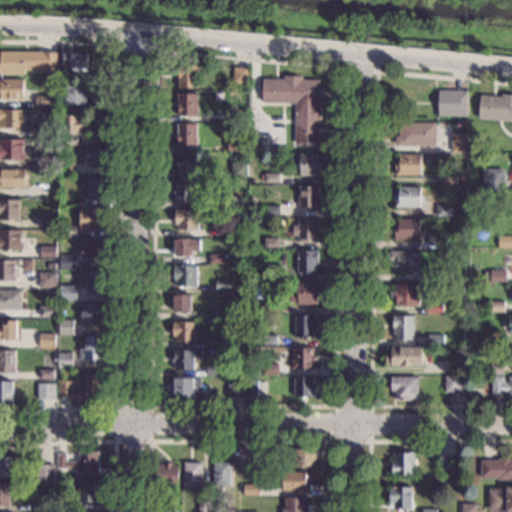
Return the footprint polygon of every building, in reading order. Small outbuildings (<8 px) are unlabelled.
[(56,73),(41,73),(41,71),(23,71),(23,74),(0,74),(0,53),(57,53),(56,73)] [(86,64),(90,64),(90,72),(71,72),(71,70),(63,70),(63,54),(86,54),(86,64)] [(197,88),(178,87),(178,65),(198,65),(197,88)] [(248,84),(233,83),(233,67),(247,68),(248,68),(248,84)] [(301,80),(318,81),(318,103),(320,103),(320,124),(318,124),(317,144),(295,144),(296,104),(262,103),(262,80),(284,80),(285,76),(301,76),(301,80)] [(24,98),(21,98),(20,100),(17,100),(16,99),(0,99),(0,79),(24,80),(24,98)] [(86,104),(64,103),(64,86),(86,87),(86,104)] [(467,116),(438,115),(438,91),(451,91),(467,92),(467,116)] [(511,95),(511,122),(478,119),(481,96),(500,98),(501,94),(511,95)] [(196,115),(177,115),(178,109),(175,109),(175,103),(178,103),(178,95),(197,95),(196,115)] [(52,106),(36,106),(36,96),(52,96),(52,106)] [(244,121),(228,121),(228,109),(244,110),(244,121)] [(24,127),(0,127),(0,110),(24,110),(24,127)] [(76,116),(76,121),(82,121),(81,134),(76,134),(76,145),(61,145),(62,116),(76,116)] [(435,124),(434,146),(395,145),(395,136),(399,136),(399,123),(435,124)] [(196,137),(197,137),(197,145),(177,145),(177,138),(175,138),(175,132),(177,132),(177,124),(196,125),(196,137)] [(52,136),(38,136),(38,125),(53,125),(52,136)] [(467,154),(451,153),(451,134),(467,135),(467,154)] [(23,153),(25,153),(25,157),(23,157),(23,159),(0,159),(0,139),(23,140),(23,153)] [(243,141),(242,151),(228,151),(228,141),(243,141)] [(111,166),(85,165),(86,158),(82,158),(82,153),(86,153),(86,146),(112,146),(111,166)] [(198,155),(197,171),(176,170),(177,154),(198,155)] [(419,164),(423,164),(423,169),(420,169),(420,175),(395,174),(396,160),(399,160),(399,154),(420,155),(419,164)] [(324,168),(319,168),(319,176),(299,176),(300,155),(324,155),(324,168)] [(54,166),(39,166),(39,156),(54,157),(54,166)] [(75,163),(75,177),(62,177),(62,162),(75,163)] [(246,179),(230,178),(231,162),(246,163),(246,179)] [(24,176),(27,179),(27,183),(24,187),(0,187),(0,169),(24,169),(24,176)] [(504,199),(483,199),(482,171),(503,170),(504,199)] [(279,182),(265,182),(265,174),(277,174),(279,174),(279,182)] [(456,176),(456,185),(442,185),(442,176),(456,176)] [(106,201),(87,201),(88,177),(106,178),(106,201)] [(58,196),(44,196),(44,182),(58,182),(58,196)] [(193,184),(192,194),(194,194),(194,203),(176,202),(176,197),(172,197),(173,190),(175,190),(175,182),(193,184)] [(419,196),(422,196),(422,201),(419,201),(419,207),(394,206),(395,200),(392,200),(392,197),(395,197),(395,193),(400,193),(400,186),(420,187),(419,196)] [(319,201),(315,201),(315,207),(298,207),(299,187),(319,187),(319,201)] [(239,208),(225,208),(225,196),(240,196),(239,208)] [(19,221),(0,221),(0,200),(19,201),(19,221)] [(279,216),(264,216),(264,206),(279,206),(279,216)] [(453,216),(436,215),(436,206),(441,206),(453,207),(453,216)] [(104,209),(104,216),(106,216),(105,231),(79,229),(80,222),(77,222),(77,217),(79,217),(80,207),(104,209)] [(197,229),(177,229),(177,226),(175,226),(175,223),(172,223),(172,219),(175,219),(175,210),(197,210),(197,229)] [(57,227),(41,226),(41,217),(57,218),(57,227)] [(319,231),(316,231),(316,239),(306,239),(306,241),(298,241),(298,236),(293,236),(293,227),(298,227),(298,219),(319,219),(319,231)] [(419,228),(422,228),(422,233),(418,233),(418,239),(393,238),(394,226),(398,226),(398,219),(419,220),(419,228)] [(240,236),(224,236),(225,225),(240,226),(240,236)] [(76,227),(75,238),(61,237),(61,226),(76,227)] [(21,243),(23,243),(23,248),(21,248),(21,251),(0,251),(0,231),(21,231),(21,243)] [(511,236),(511,248),(498,248),(499,236),(511,236)] [(278,247),(265,247),(265,237),(278,238),(278,247)] [(200,239),(199,251),(191,251),(191,256),(189,256),(188,258),(185,257),(184,256),(174,256),(174,238),(200,239)] [(110,257),(81,257),(82,240),(110,240),(110,257)] [(451,249),(435,248),(436,240),(451,241),(451,249)] [(56,257),(40,256),(40,247),(56,248),(56,257)] [(317,266),(314,266),(314,273),(307,273),(307,276),(298,276),(298,273),(297,273),(297,251),(317,252),(317,266)] [(413,255),(419,255),(418,268),(394,268),(394,261),(388,261),(386,259),(386,254),(389,251),(413,251),(413,255)] [(223,264),(209,264),(209,254),(223,255),(223,264)] [(73,270),(60,270),(61,256),(73,256),(73,270)] [(14,281),(0,281),(0,260),(15,261),(14,281)] [(278,279),(252,278),(253,264),(278,265),(278,279)] [(196,287),(174,286),(174,279),(171,279),(171,274),(174,275),(174,265),(196,266),(196,287)] [(105,295),(84,295),(84,291),(86,291),(86,271),(106,272),(105,295)] [(438,281),(424,280),(424,271),(438,271),(438,281)] [(506,282),(490,281),(490,271),(506,272),(506,282)] [(55,274),(55,287),(39,287),(40,274),(55,274)] [(230,291),(216,291),(216,280),(231,281),(230,291)] [(316,284),(316,292),(318,292),(318,296),(316,296),(316,304),(297,303),(298,283),(316,284)] [(415,299),(417,299),(418,305),(396,307),(396,297),(388,297),(388,294),(392,294),(392,291),(396,291),(396,286),(414,285),(415,299)] [(75,287),(74,303),(59,302),(59,286),(75,287)] [(20,309),(0,309),(0,290),(20,291),(20,309)] [(190,295),(190,312),(188,312),(187,315),(183,315),(182,313),(173,313),(174,294),(190,295)] [(277,312),(263,311),(263,302),(278,302),(277,312)] [(503,313),(489,313),(489,302),(503,302),(503,313)] [(442,314),(425,314),(425,304),(442,304),(442,314)] [(102,319),(100,319),(100,325),(81,325),(81,317),(78,317),(78,312),(81,312),(81,305),(103,305),(102,319)] [(55,318),(39,317),(39,307),(55,308),(55,318)] [(215,319),(202,319),(202,310),(216,310),(215,319)] [(315,316),(314,321),(316,321),(316,329),(313,329),(313,337),(295,337),(295,315),(315,316)] [(413,340),(394,339),(394,335),(391,335),(391,317),(413,317),(413,340)] [(16,321),(15,341),(0,339),(0,325),(1,326),(2,321),(16,321)] [(72,335),(58,334),(59,321),(73,321),(72,335)] [(194,343),(174,342),(174,338),(171,338),(171,322),(195,323),(194,343)] [(276,344),(262,344),(262,334),(276,335),(276,344)] [(54,347),(39,347),(40,335),(55,335),(54,347)] [(443,346),(427,346),(428,336),(443,336),(443,346)] [(102,345),(106,345),(105,355),(102,355),(102,360),(84,360),(84,358),(79,358),(79,349),(85,349),(85,337),(102,337),(102,345)] [(219,348),(206,347),(206,346),(206,339),(219,339),(219,348)] [(313,349),(312,355),(314,356),(314,362),(312,362),(312,368),(291,367),(292,360),(293,360),(294,347),(313,349)] [(420,367),(385,366),(385,347),(420,348),(420,367)] [(0,350),(14,350),(14,374),(0,373),(0,350)] [(201,358),(196,358),(196,363),(194,362),(193,370),(173,369),(173,363),(170,363),(171,356),(173,356),(173,350),(201,350),(201,358)] [(71,368),(58,368),(59,353),(72,353),(71,368)] [(278,374),(262,374),(263,364),(278,365),(278,374)] [(503,364),(502,375),(488,375),(488,364),(503,364)] [(219,376),(205,376),(205,365),(219,365),(219,376)] [(52,378),(40,378),(40,370),(53,370),(52,378)] [(98,401),(70,400),(70,396),(59,395),(59,380),(72,381),(72,392),(76,392),(77,387),(84,387),(84,374),(99,374),(98,401)] [(312,385),(317,385),(317,391),(313,391),(313,397),(293,397),(293,377),(312,377),(312,385)] [(417,401),(394,400),(394,398),(392,398),(392,392),(390,392),(390,377),(417,378),(417,401)] [(459,393),(444,392),(444,377),(460,378),(459,393)] [(511,397),(509,397),(509,392),(503,392),(503,393),(492,393),(492,378),(503,378),(503,383),(509,383),(509,377),(511,377),(511,397)] [(199,386),(196,386),(196,391),(192,391),(192,397),(173,396),(173,391),(171,391),(171,384),(174,384),(174,378),(199,378),(199,386)] [(257,397),(247,397),(248,380),(257,381),(257,397)] [(11,403),(5,402),(5,405),(0,405),(0,382),(12,383),(11,403)] [(244,397),(228,397),(228,382),(244,383),(244,397)] [(55,385),(55,400),(36,400),(37,384),(55,385)] [(314,451),(316,451),(316,456),(314,456),(314,466),(307,466),(307,468),(300,468),(300,465),(293,465),(293,449),(314,449),(314,451)] [(97,467),(100,467),(100,471),(98,471),(98,475),(77,474),(77,469),(57,468),(57,454),(66,454),(65,461),(79,461),(79,451),(97,452),(97,467)] [(413,459),(416,459),(415,466),(412,466),(412,475),(390,475),(391,465),(388,465),(388,460),(393,460),(393,453),(402,453),(402,451),(413,451),(413,459)] [(17,458),(20,458),(20,465),(17,465),(17,476),(0,476),(0,456),(17,457),(17,458)] [(454,474),(438,474),(439,457),(452,458),(455,458),(454,474)] [(511,481),(497,481),(497,478),(480,479),(480,461),(497,461),(497,459),(509,459),(509,461),(511,461),(511,481)] [(171,465),(177,465),(177,485),(166,485),(165,487),(160,487),(158,484),(154,484),(154,464),(162,464),(162,462),(171,462),(171,465)] [(231,463),(231,486),(212,486),(213,462),(231,463)] [(200,486),(183,486),(183,463),(201,463),(200,486)] [(54,481),(36,480),(37,464),(54,464),(54,481)] [(305,472),(305,485),(311,485),(310,491),(281,490),(282,484),(277,484),(277,477),(282,477),(282,472),(305,472)] [(97,496),(99,496),(99,501),(97,501),(97,503),(75,502),(75,491),(78,491),(78,480),(97,481),(97,496)] [(258,496),(243,495),(243,484),(258,484),(258,496)] [(8,506),(0,506),(0,485),(8,485),(8,506)] [(411,501),(413,502),(413,506),(411,508),(411,510),(392,510),(392,508),(387,508),(387,503),(390,503),(389,487),(411,487),(411,501)] [(511,487),(511,511),(488,511),(489,488),(505,489),(506,487),(511,487)] [(51,511),(33,511),(33,496),(51,497),(51,511)] [(304,505),(310,505),(310,510),(309,510),(309,511),(280,511),(280,510),(284,510),(284,498),(304,498),(304,505)] [(208,511),(197,511),(198,502),(199,502),(208,503),(208,511)] [(69,511),(56,511),(56,503),(69,503),(69,511)]
